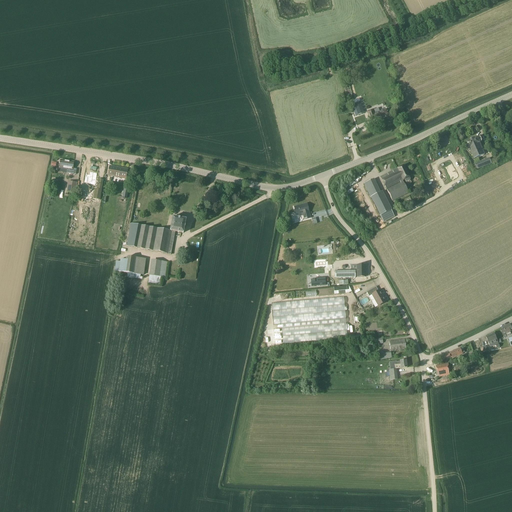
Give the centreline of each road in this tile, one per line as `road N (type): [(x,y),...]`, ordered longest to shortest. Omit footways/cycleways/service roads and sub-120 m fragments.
road 1 (tertiary): [(0,140),(272,190),(323,176)]
road 2 (unclassified): [(423,363),(367,251),(333,209),(323,176)]
road 3 (tertiary): [(323,176),(511,93)]
road 4 (unclassified): [(437,511),(423,363)]
